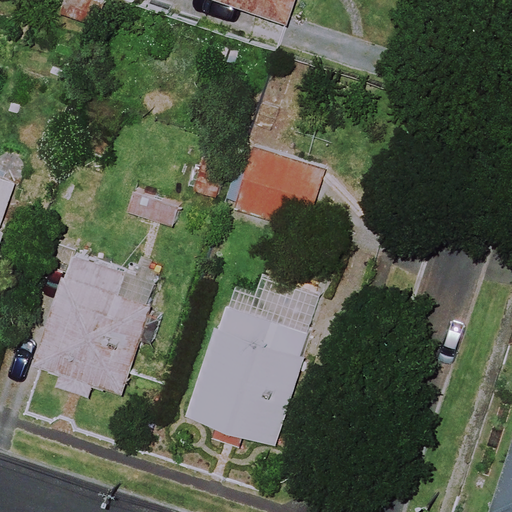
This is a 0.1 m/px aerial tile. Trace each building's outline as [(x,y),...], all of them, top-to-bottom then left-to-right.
[(230,0),(290,21),(297,0),(230,0)] [(90,221),(125,110),(94,100),(59,211),(90,221)] [(327,169),(258,147),(239,205),(309,228),(327,169)] [(0,254),(23,182),(0,174),(0,254)] [(191,196),(137,178),(128,205),(182,223),(191,196)] [(160,278),(74,254),(43,362),(65,369),(61,383),(94,392),(97,380),(128,388),(160,278)] [(247,444),(252,430),(280,439),(328,290),(269,270),(262,291),(236,282),(194,411),(220,420),(216,434),(247,444)] [(511,511),(511,460),(495,510),(502,511),(511,511)]
